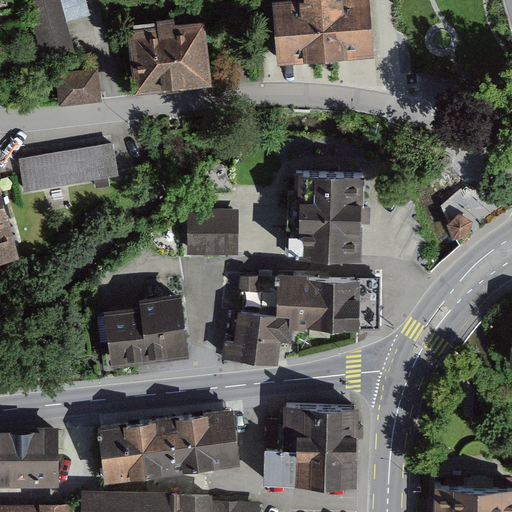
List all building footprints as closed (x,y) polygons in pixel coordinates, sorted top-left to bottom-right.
[(78,47),(63,0),(24,0),(42,58),(78,47)] [(375,59),(371,0),(303,0),(303,4),(274,6),(278,65),(375,59)] [(210,86),(204,23),(125,30),(131,93),(210,86)] [(102,99),(99,70),(54,75),(58,104),(102,99)] [(114,141),(20,157),(25,190),(119,174),(114,141)] [(367,256),(369,169),(295,167),(293,255),(367,256)] [(0,251),(22,245),(0,172),(0,251)] [(237,256),(239,205),(191,203),(189,254),(237,256)] [(471,238),(473,223),(459,214),(449,226),(454,240),(471,238)] [(379,325),(378,278),(246,276),(238,341),(228,340),(227,356),(276,361),(277,337),(289,338),(292,321),(379,325)] [(192,359),(185,291),(137,296),(138,311),(110,314),(115,367),(192,359)] [(358,403),(281,401),(280,416),(268,415),(267,479),(356,482),(358,403)] [(238,461),(233,409),(99,424),(104,476),(238,461)] [(0,482),(58,483),(59,430),(0,428),(0,482)] [(511,511),(511,483),(438,482),(437,511),(511,511)] [(244,511),(244,501),(216,500),(216,491),(90,486),(88,511),(244,511)] [(71,511),(72,504),(2,503),(2,498),(0,497),(0,511),(71,511)]
